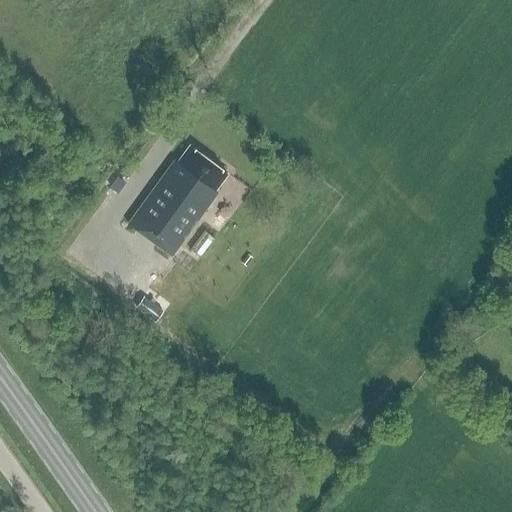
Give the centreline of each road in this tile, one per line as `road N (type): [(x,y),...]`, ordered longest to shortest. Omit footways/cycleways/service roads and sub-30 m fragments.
road 1 (track): [(270,0),(156,148)]
road 2 (primary): [(93,511),(0,381)]
